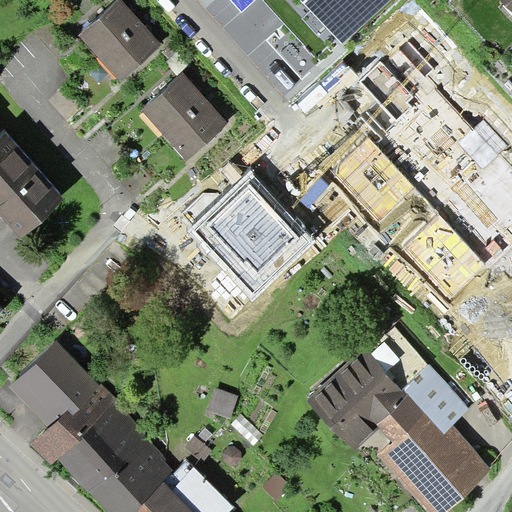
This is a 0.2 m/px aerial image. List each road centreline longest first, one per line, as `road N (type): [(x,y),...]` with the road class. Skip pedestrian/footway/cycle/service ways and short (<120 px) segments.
road 1 (residential): [(6,77),(108,184),(114,205),(107,229),(0,348)]
road 2 (residential): [(277,104),(182,0)]
